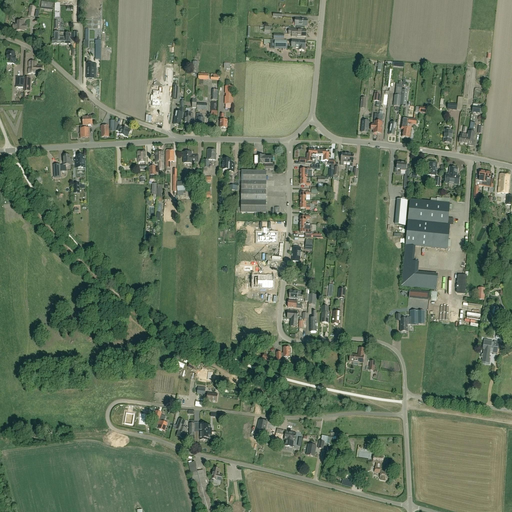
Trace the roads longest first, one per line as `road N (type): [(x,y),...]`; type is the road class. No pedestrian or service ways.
road 1 (residential): [(409,506),(187,452),(117,431),(106,417),(121,400),(287,418),(404,414)]
road 2 (residential): [(405,394),(400,356),(387,345),(281,335),(290,140)]
road 3 (residential): [(511,167),(333,138),(311,119)]
road 4 (unclassified): [(9,150),(179,140)]
road 5 (unknown): [(471,158),(458,254),(428,259)]
